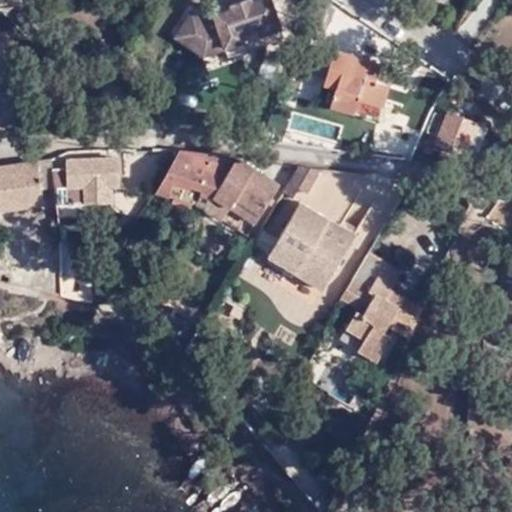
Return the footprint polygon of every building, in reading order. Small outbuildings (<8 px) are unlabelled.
[(191,18),(174,43),(198,60),(201,56),(221,49),(223,54),(243,47),(241,39),(258,34),(260,41),(280,35),(269,1),(251,7),(250,4),(229,11),(230,14),(212,20),(215,27),(209,29),(191,18)] [(280,35),(260,41),(264,50),(283,44),(280,35)] [(243,47),(223,54),(226,62),(246,56),(243,47)] [(386,110),(381,108),(387,88),(376,85),(381,68),(334,53),(324,86),(335,89),(329,108),(381,124),(386,110)] [(472,130),(483,134),(485,128),(447,113),(444,121),(434,117),(428,132),(438,136),(435,144),(462,155),(472,130)] [(472,130),(462,155),(473,159),(483,134),(472,130)] [(213,197),(236,159),(236,158),(179,151),(174,160),(155,191),(206,208),(213,197)] [(179,151),(170,151),(169,154),(172,158),(174,160),(179,151)] [(279,186),(236,159),(213,197),(230,208),(255,224),(279,186)] [(64,173),(51,173),(52,187),(54,198),(66,197),(66,203),(107,201),(106,179),(115,178),(114,160),(64,161),(64,173)] [(0,216),(43,209),(41,188),(52,187),(51,173),(50,161),(0,167),(0,216)] [(283,192),(294,198),(299,189),(307,194),(322,170),(298,167),(283,192)] [(213,197),(206,208),(204,210),(222,220),(230,208),(213,197)] [(356,238),(301,204),(277,243),(332,277),(356,238)] [(383,332),(394,314),(405,297),(391,288),(402,271),(387,262),(370,251),(353,278),(366,286),(355,303),(353,307),(357,309),(347,326),(361,335),(354,346),(375,359),(390,335),(383,332)] [(9,270),(6,282),(61,294),(60,279),(9,270)] [(176,285),(163,277),(151,296),(163,303),(176,285)] [(353,278),(343,295),(355,303),(366,286),(353,278)] [(98,288),(60,279),(61,294),(91,300),(98,288)] [(422,308),(405,297),(394,314),(413,325),(422,308)] [(340,337),(354,346),(361,335),(347,326),(340,337)] [(321,388),(359,401),(368,376),(329,363),(321,388)]
